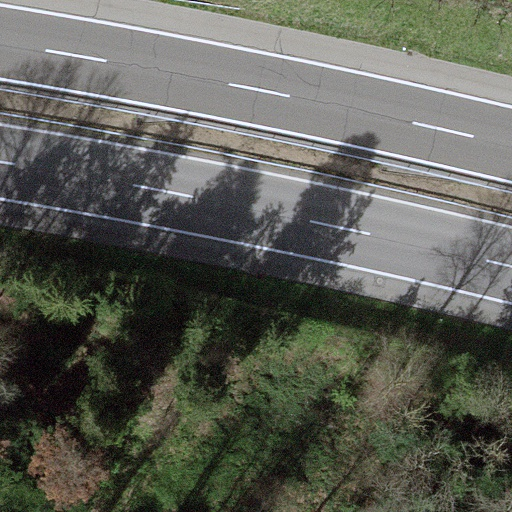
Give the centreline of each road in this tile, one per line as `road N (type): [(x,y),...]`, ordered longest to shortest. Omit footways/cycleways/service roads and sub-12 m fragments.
road 1 (motorway): [(0,163),(511,268)]
road 2 (motorway): [(511,143),(0,40)]
